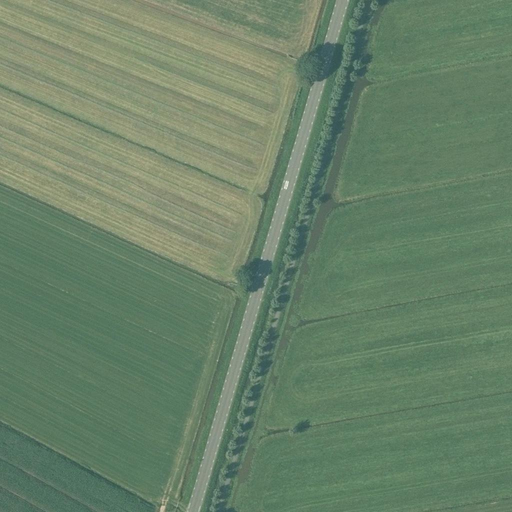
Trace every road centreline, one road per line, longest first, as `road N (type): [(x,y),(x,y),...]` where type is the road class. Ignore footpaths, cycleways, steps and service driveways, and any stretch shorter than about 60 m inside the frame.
road 1 (unclassified): [(218,511),(370,0)]
road 2 (tertiary): [(193,511),(342,0)]
